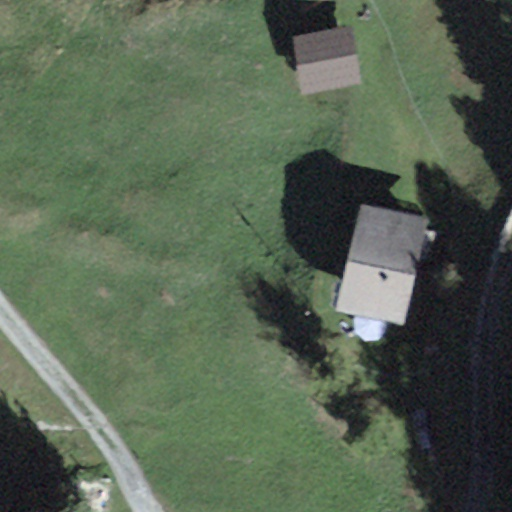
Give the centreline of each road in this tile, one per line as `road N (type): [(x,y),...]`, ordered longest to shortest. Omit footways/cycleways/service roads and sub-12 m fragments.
road 1 (unknown): [(497,496),(439,491),(326,450),(209,323),(115,243),(43,188),(0,188)]
road 2 (track): [(148,511),(100,425),(0,307)]
road 3 (track): [(511,381),(509,454),(492,511)]
